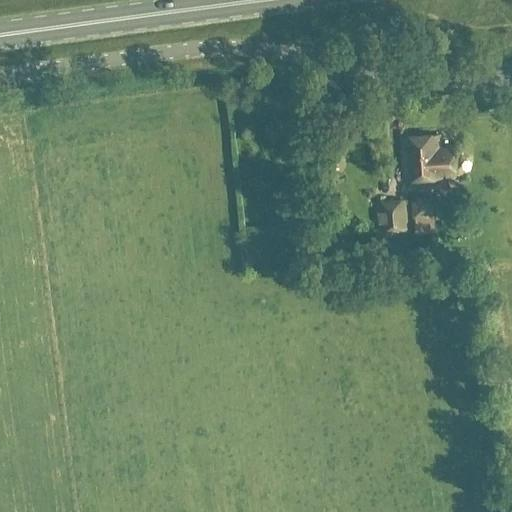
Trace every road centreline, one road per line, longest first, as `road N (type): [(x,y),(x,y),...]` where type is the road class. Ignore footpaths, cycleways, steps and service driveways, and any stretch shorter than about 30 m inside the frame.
road 1 (unclassified): [(0,76),(236,48),(414,80),(511,77)]
road 2 (primary): [(285,0),(0,38)]
